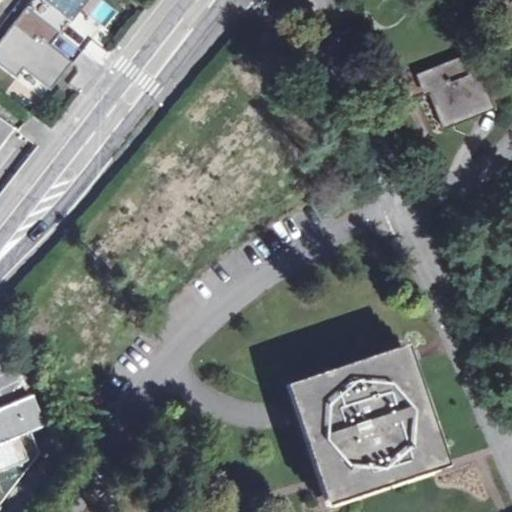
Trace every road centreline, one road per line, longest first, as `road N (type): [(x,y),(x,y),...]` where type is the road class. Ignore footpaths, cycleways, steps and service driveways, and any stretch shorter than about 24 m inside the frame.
road 1 (residential): [(67,511),(160,364),(242,290),(310,240),(402,210)]
road 2 (primary): [(0,272),(51,221),(222,0)]
road 3 (primary): [(185,0),(0,236)]
road 4 (residential): [(511,458),(402,210)]
road 5 (residential): [(402,210),(321,0)]
road 6 (residential): [(402,210),(461,186),(511,146)]
